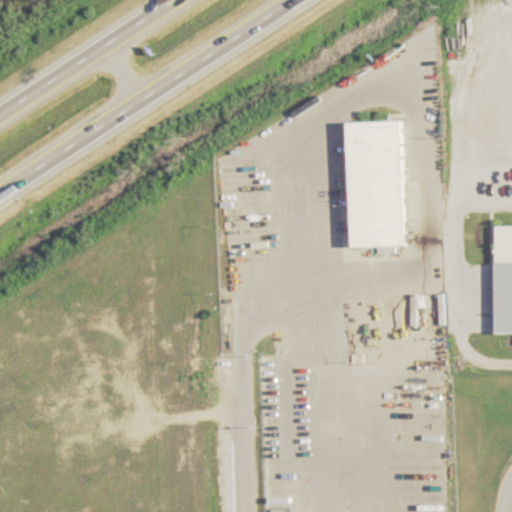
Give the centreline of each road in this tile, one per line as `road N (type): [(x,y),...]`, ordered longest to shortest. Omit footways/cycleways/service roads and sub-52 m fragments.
road 1 (motorway): [(0,196),(293,0)]
road 2 (motorway): [(175,0),(0,115)]
